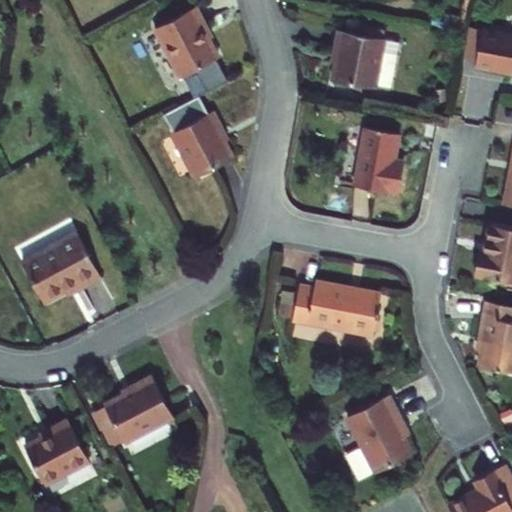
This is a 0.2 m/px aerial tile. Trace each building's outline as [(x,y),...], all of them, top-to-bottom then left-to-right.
[(197,5),(157,27),(182,75),(218,56),(201,25),(206,23),(201,14),(197,5)] [(388,39),(340,30),(339,39),(337,49),(343,50),(337,80),(379,88),(379,86),(394,88),(400,56),(386,53),(388,39)] [(511,35),(484,30),(476,70),(498,74),(511,76),(511,35)] [(213,110),(172,133),(198,176),(234,157),(226,143),(217,130),(222,128),(213,110)] [(399,170),(406,135),(370,128),(359,185),(382,189),(405,193),(409,172),(399,170)] [(511,227),(493,224),(491,237),(488,251),(481,249),(477,273),(511,279),(511,227)] [(79,230),(25,259),(47,300),(79,281),(82,286),(93,281),(104,275),(79,230)] [(317,294),(301,291),(295,326),(373,341),(376,324),(381,326),(384,316),(378,316),(380,303),(350,298),(351,292),(335,288),(319,285),(317,294)] [(511,304),(488,300),(485,316),(482,332),(489,334),(484,364),(511,369),(511,304)] [(173,416),(150,373),(142,377),(135,381),(137,387),(107,403),(108,405),(126,438),(127,440),(173,416)] [(393,393),(350,416),(365,445),(378,467),(379,471),(416,450),(408,436),(401,422),(406,419),(393,393)] [(126,438),(108,405),(91,414),(109,447),(126,438)] [(53,432),(26,446),(45,483),(89,460),(67,419),(58,423),(50,427),(53,432)] [(365,445),(350,453),(362,476),(378,467),(365,445)] [(481,487),(450,503),(454,511),(511,511),(511,472),(506,462),(491,470),(476,478),(481,487)]
